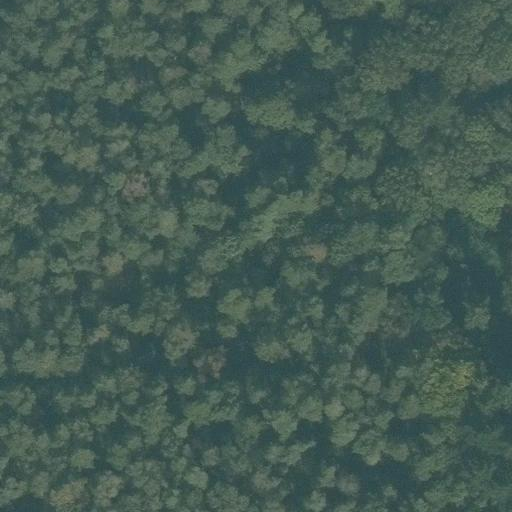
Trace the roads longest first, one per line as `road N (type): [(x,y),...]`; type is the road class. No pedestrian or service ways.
road 1 (track): [(0,338),(497,174)]
road 2 (unclassified): [(453,0),(511,226)]
